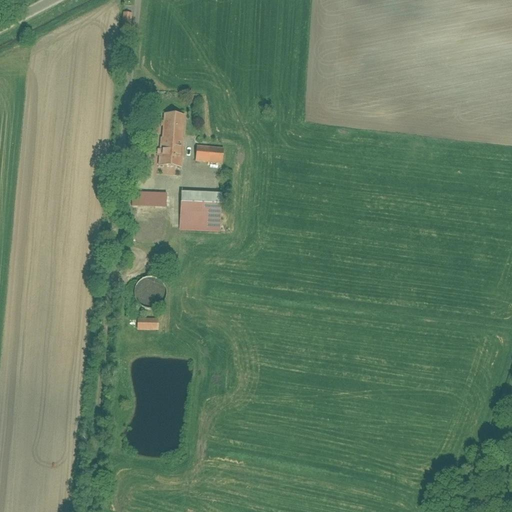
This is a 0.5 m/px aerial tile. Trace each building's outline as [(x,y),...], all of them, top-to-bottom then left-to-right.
[(159,118),(154,169),(178,171),(182,120),(159,118)] [(193,149),(192,165),(219,167),(221,151),(193,149)] [(130,194),(130,209),(163,209),(163,194),(130,194)] [(219,198),(178,197),(177,231),(218,232),(219,198)] [(142,280),(133,288),(131,298),(136,307),(147,311),(157,308),(162,301),(161,288),(152,280),(142,280)]
